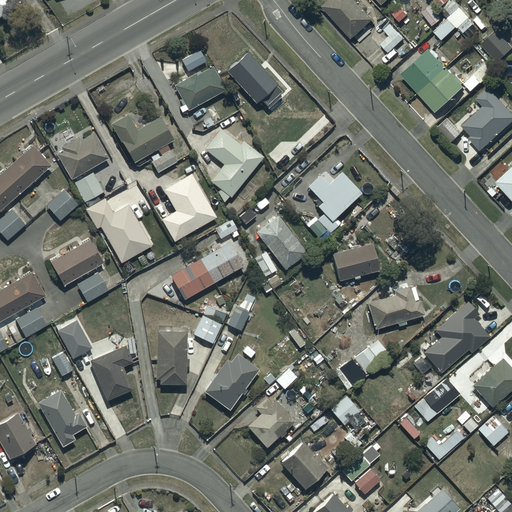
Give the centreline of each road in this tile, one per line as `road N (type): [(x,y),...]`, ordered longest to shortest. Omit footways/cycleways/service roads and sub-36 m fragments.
road 1 (residential): [(273,0),(511,267)]
road 2 (residential): [(46,511),(135,465),(187,471),(231,511)]
road 3 (primary): [(176,0),(0,100)]
